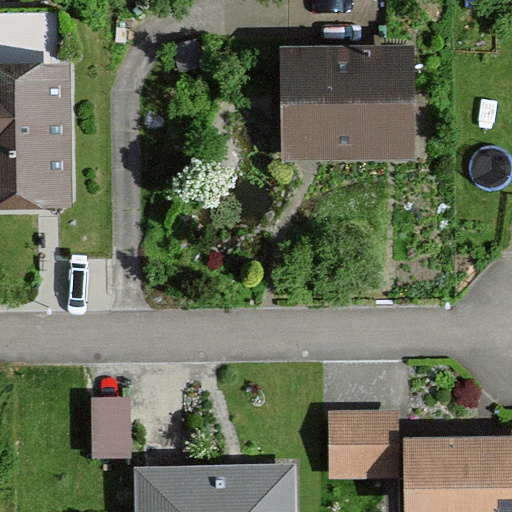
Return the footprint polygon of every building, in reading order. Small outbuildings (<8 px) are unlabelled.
[(0,224),(66,224),(66,68),(45,67),(45,18),(0,17),(0,224)] [(281,161),(423,162),(424,49),(281,48),(281,161)] [(98,457),(136,457),(135,396),(97,396),(98,457)] [(401,487),(400,414),(333,415),(334,488),(401,487)] [(511,511),(511,444),(411,448),(413,511),(511,511)] [(304,511),(305,470),(141,470),(140,511),(304,511)]
